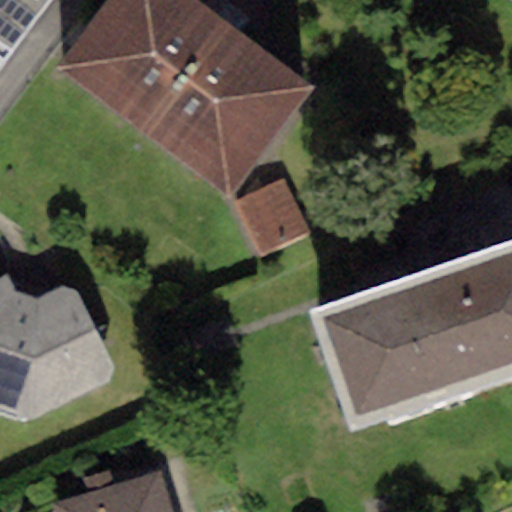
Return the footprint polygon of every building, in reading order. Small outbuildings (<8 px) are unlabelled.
[(0,0),(0,62),(4,65),(50,0),(0,0)] [(218,16),(197,0),(111,0),(60,67),(227,194),(311,86),(218,16)] [(286,182),(237,204),(259,254),(308,233),(286,182)] [(511,246),(317,312),(354,422),(502,372),(511,368),(511,246)] [(0,408),(32,417),(108,383),(113,365),(77,291),(60,286),(38,300),(14,292),(8,273),(0,276),(0,408)] [(511,368),(502,372),(511,399),(511,368)] [(169,511),(159,475),(56,504),(58,511),(169,511)]
